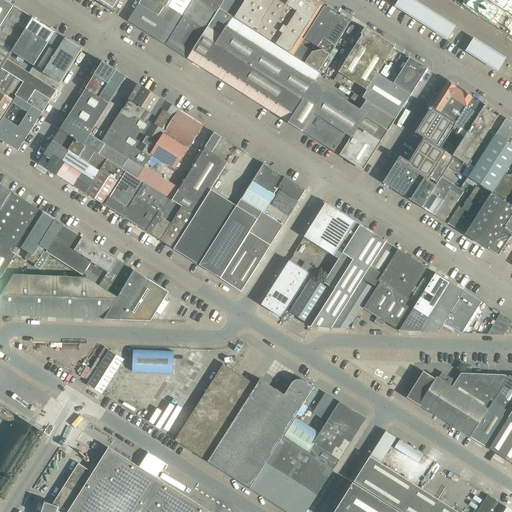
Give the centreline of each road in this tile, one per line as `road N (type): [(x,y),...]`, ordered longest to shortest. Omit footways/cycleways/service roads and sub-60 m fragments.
road 1 (unclassified): [(330,178),(105,34)]
road 2 (unclassified): [(241,314),(17,173)]
road 3 (unclassified): [(0,343),(11,328),(217,337),(241,314)]
road 4 (unclassified): [(309,357),(328,340),(511,347)]
road 5 (unclassified): [(255,511),(79,400)]
road 6 (unclassified): [(511,293),(362,197)]
road 7 (unclassified): [(17,173),(105,34)]
road 8 (unclassified): [(241,314),(330,178)]
road 9 (unclassified): [(362,197),(445,61)]
road 10 (unclassified): [(511,485),(388,407)]
road 11 (unclassified): [(9,511),(79,400)]
road 12 (unclassified): [(323,511),(388,407)]
